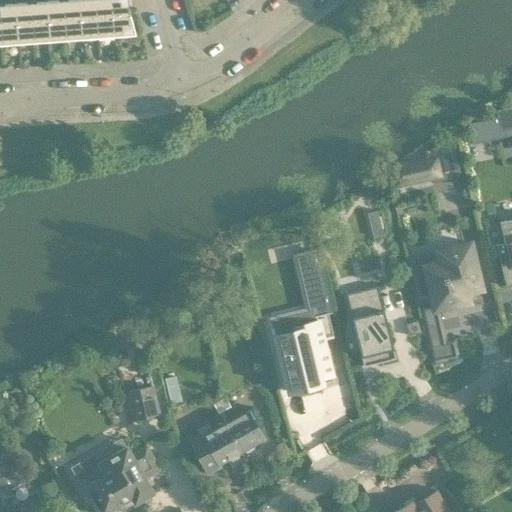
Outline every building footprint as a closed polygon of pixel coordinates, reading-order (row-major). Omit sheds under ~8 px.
[(62,0),(46,1),(49,41),(65,40),(62,0)] [(78,0),(63,0),(62,0),(65,40),(81,38),(78,0)] [(94,0),(78,0),(81,38),(97,37),(94,0)] [(110,0),(94,0),(97,37),(113,36),(110,0)] [(126,0),(110,0),(113,36),(134,34),(129,15),(128,15),(126,0)] [(46,1),(30,3),(33,42),(49,41),(46,1)] [(33,42),(30,3),(14,4),(17,43),(33,42)] [(17,43),(14,4),(0,4),(0,27),(1,44),(17,43)] [(511,107),(495,111),(497,117),(500,131),(505,130),(511,128),(511,107)] [(497,117),(467,123),(472,145),(506,137),(505,130),(500,131),(497,117)] [(426,161),(398,167),(402,185),(430,178),(431,183),(461,176),(454,144),(424,150),(426,161)] [(373,237),(383,234),(377,211),(367,214),(373,237)] [(511,219),(499,222),(504,243),(495,245),(505,286),(511,284),(511,219)] [(480,289),(469,243),(435,251),(438,262),(414,268),(420,295),(430,293),(433,310),(468,302),(465,292),(480,289)] [(349,303),(348,304),(363,366),(395,358),(380,296),(378,296),(349,303)] [(332,334),(327,312),(313,316),(315,322),(316,322),(320,337),(332,334)] [(409,336),(421,332),(417,321),(406,324),(409,336)] [(329,374),(320,337),(316,322),(315,322),(295,327),(296,331),(275,336),(288,392),(320,384),(319,377),(329,374)] [(181,401),(175,376),(165,378),(170,403),(181,401)] [(151,387),(126,392),(133,421),(158,415),(151,387)] [(230,407),(224,396),(213,403),(218,413),(230,407)] [(253,408),(225,424),(240,452),(244,449),(247,451),(252,448),(252,445),(263,439),(255,423),(260,420),(253,408)] [(210,432),(206,425),(198,429),(201,436),(189,443),(206,474),(220,467),(218,464),(228,458),(231,460),(238,457),(237,453),(240,452),(225,424),(210,432)] [(0,448),(0,476),(16,468),(10,443),(0,448)] [(152,492),(144,479),(160,470),(146,446),(130,454),(126,447),(99,462),(95,454),(71,468),(84,489),(87,487),(101,511),(104,511),(131,497),(134,503),(139,500),(140,502),(148,497),(147,495),(152,492)] [(447,511),(435,492),(415,504),(413,500),(393,511),(447,511)]
